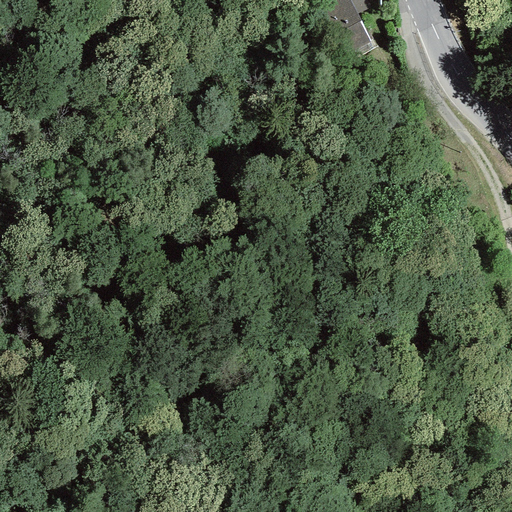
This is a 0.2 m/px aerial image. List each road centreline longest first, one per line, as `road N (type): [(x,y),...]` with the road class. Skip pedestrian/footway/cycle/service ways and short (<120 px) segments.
road 1 (unclassified): [(143,511),(145,440),(76,169),(59,57),(39,0)]
road 2 (track): [(511,385),(483,260),(454,202),(291,0)]
road 3 (track): [(417,0),(409,33),(421,79),(487,171),(504,204),(511,254)]
road 4 (tertiary): [(511,143),(445,66),(420,0)]
